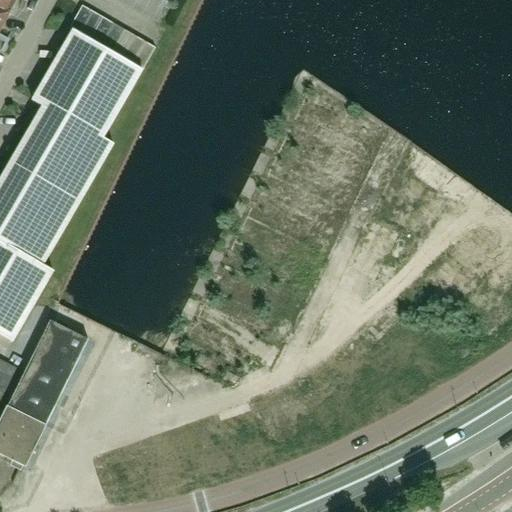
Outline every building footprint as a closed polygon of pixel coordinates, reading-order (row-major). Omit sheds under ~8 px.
[(0,0),(0,10),(6,13),(12,0),(0,0)] [(70,28),(143,70),(155,49),(83,7),(70,28)] [(6,13),(0,10),(0,33),(10,14),(6,13)] [(0,336),(13,344),(53,273),(43,267),(113,146),(103,140),(142,72),(73,32),(32,102),(43,108),(0,181),(0,336)] [(288,243),(304,251),(365,119),(349,112),(288,243)] [(209,374),(308,145),(284,135),(185,364),(209,374)] [(496,363),(511,329),(511,245),(492,236),(471,280),(450,271),(423,329),(496,363)] [(244,314),(219,378),(247,388),(271,324),(244,314)] [(0,422),(0,456),(26,469),(47,427),(46,427),(88,341),(50,322),(8,408),(7,408),(0,422)] [(17,369),(0,360),(0,403),(1,402),(0,402),(17,369)] [(211,495),(224,491),(220,478),(208,482),(211,495)] [(10,486),(0,495),(0,503),(6,510),(20,497),(10,486)]
